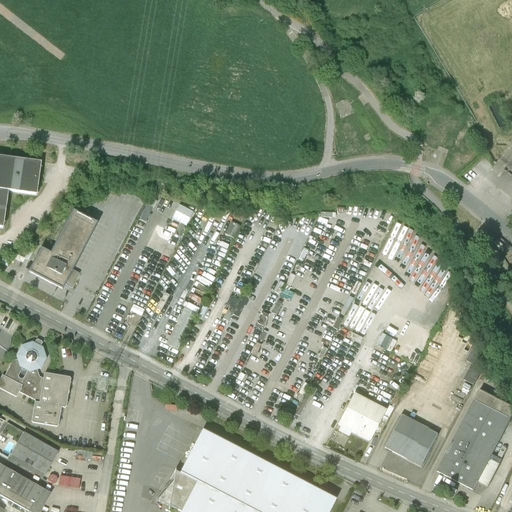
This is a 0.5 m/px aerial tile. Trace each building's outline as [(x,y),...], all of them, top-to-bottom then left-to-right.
[(41,165),(0,158),(0,229),(2,230),(8,193),(37,197),(41,165)] [(147,220),(154,207),(147,203),(140,217),(147,220)] [(30,272),(62,289),(97,223),(74,211),(52,254),(42,249),(30,272)] [(236,237),(240,224),(231,221),(227,234),(236,237)] [(290,274),(285,285),(290,287),(295,276),(290,274)] [(401,310),(399,314),(418,323),(419,320),(430,325),(433,317),(403,303),(406,297),(400,294),(394,307),(401,310)] [(241,297),(232,315),(238,318),(247,300),(241,297)] [(277,303),(271,314),(275,316),(281,305),(277,303)] [(131,313),(126,324),(130,326),(135,315),(140,318),(144,311),(133,305),(129,312),(131,313)] [(184,309),(166,345),(177,351),(179,348),(195,314),(184,309)] [(140,318),(135,315),(130,326),(135,329),(140,318)] [(269,318),(263,328),(268,331),(273,320),(269,318)] [(404,357),(410,343),(384,331),(377,345),(404,357)] [(18,393),(35,402),(32,422),(33,424),(57,428),(58,426),(61,408),(65,409),(66,408),(71,380),(70,378),(46,374),(44,376),(43,380),(39,378),(37,371),(40,370),(46,359),(42,348),(32,343),(21,347),(16,357),(17,361),(12,363),(4,378),(2,377),(0,380),(0,389),(16,398),(18,393)] [(467,360),(473,363),(465,379),(473,383),(487,356),(473,349),(467,360)] [(511,407),(480,391),(437,473),(473,491),(511,416),(511,407)] [(353,394),(337,425),(369,442),(385,410),(353,394)] [(401,416),(384,448),(422,468),(439,436),(401,416)] [(333,441),(344,444),(348,432),(336,429),(333,441)] [(328,511),(335,500),(201,430),(178,474),(174,471),(172,483),(158,500),(180,511),(179,511),(328,511)] [(9,460),(43,479),(58,452),(24,433),(9,460)] [(78,458),(102,462),(103,453),(79,450),(78,458)] [(0,464),(0,495),(29,511),(40,511),(51,494),(0,464)] [(54,471),(48,482),(54,486),(57,481),(65,485),(68,479),(54,471)]
